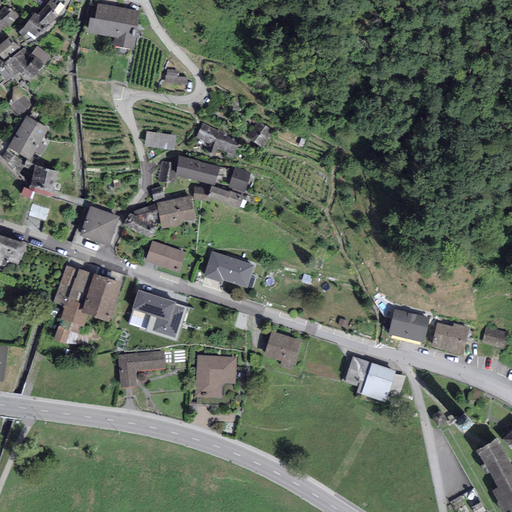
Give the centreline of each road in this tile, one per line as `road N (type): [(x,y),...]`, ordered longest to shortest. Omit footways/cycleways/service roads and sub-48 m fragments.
road 1 (residential): [(105,263),(511,393)]
road 2 (residential): [(105,263),(146,182),(129,100),(191,99),(200,85),(133,0)]
road 3 (secondary): [(339,511),(204,442),(31,409)]
